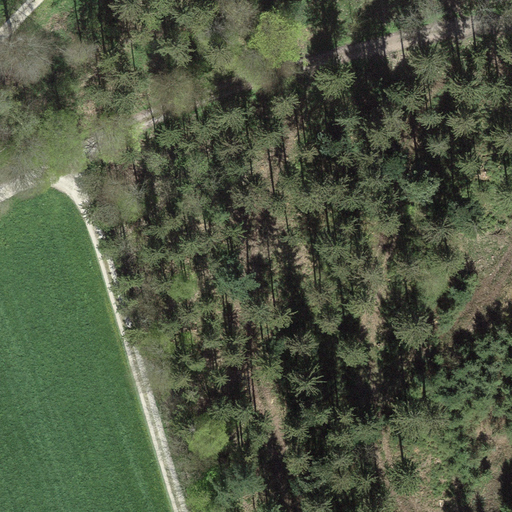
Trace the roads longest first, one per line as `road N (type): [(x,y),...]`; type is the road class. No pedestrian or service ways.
road 1 (track): [(511,25),(436,30),(207,94),(61,161)]
road 2 (track): [(177,511),(61,161)]
